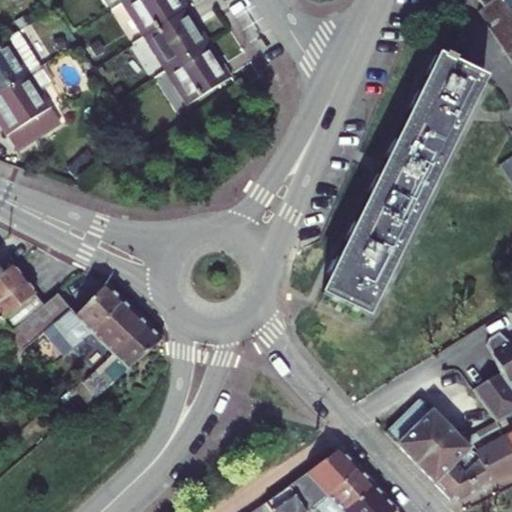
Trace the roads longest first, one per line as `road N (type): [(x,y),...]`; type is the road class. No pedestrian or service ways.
road 1 (tertiary): [(426,511),(275,343),(263,294)]
road 2 (tertiary): [(7,200),(174,307)]
road 3 (tertiary): [(188,233),(136,237),(7,200)]
road 4 (residential): [(149,467),(186,430),(249,315)]
road 5 (residential): [(180,314),(178,404),(149,467)]
road 6 (tertiary): [(266,269),(314,128)]
road 7 (tertiary): [(314,128),(260,198),(212,226)]
